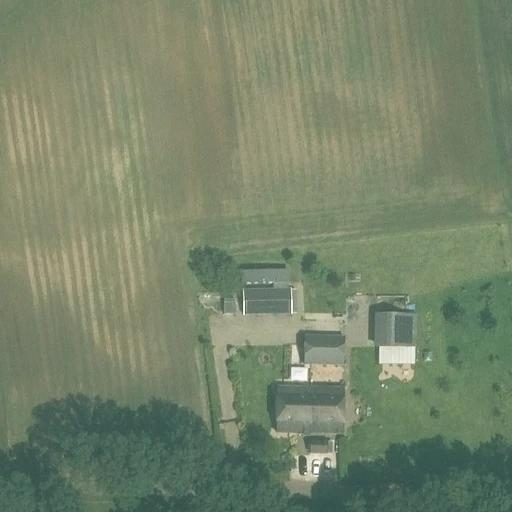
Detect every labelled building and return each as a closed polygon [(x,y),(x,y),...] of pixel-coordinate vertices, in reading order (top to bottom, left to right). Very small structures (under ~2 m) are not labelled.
[(240,271),(240,284),(289,283),(289,271),(240,271)] [(242,291),(243,315),(291,314),(291,290),(242,291)] [(374,345),(384,346),(417,346),(418,315),(374,314),(374,345)] [(303,366),(345,367),(346,337),(305,335),(303,366)] [(342,435),(343,388),(277,387),(276,433),(342,435)] [(326,454),(326,442),(326,441),(310,441),(309,454),(326,454)]
